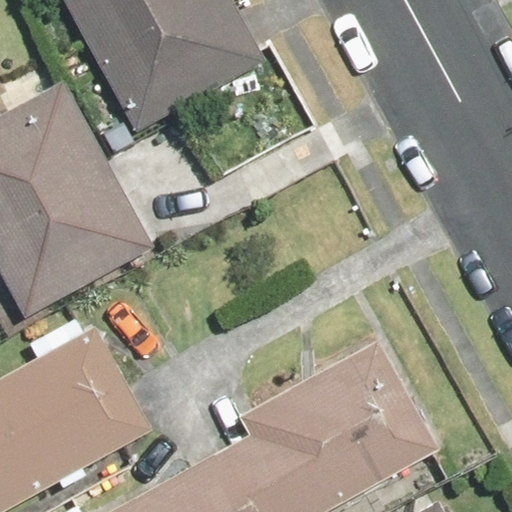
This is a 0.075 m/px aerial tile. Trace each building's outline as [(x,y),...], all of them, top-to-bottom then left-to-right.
[(234,0),(61,0),(133,129),(265,55),(234,0)] [(66,83),(0,119),(0,278),(21,318),(154,245),(66,83)] [(36,356),(0,375),(0,511),(149,429),(92,326),(86,329),(78,315),(28,343),(36,356)] [(79,511),(76,506),(65,511),(333,511),(332,508),(443,450),(382,334),(238,410),(251,434),(103,511),(79,511)] [(444,511),(440,503),(422,511),(444,511)]
